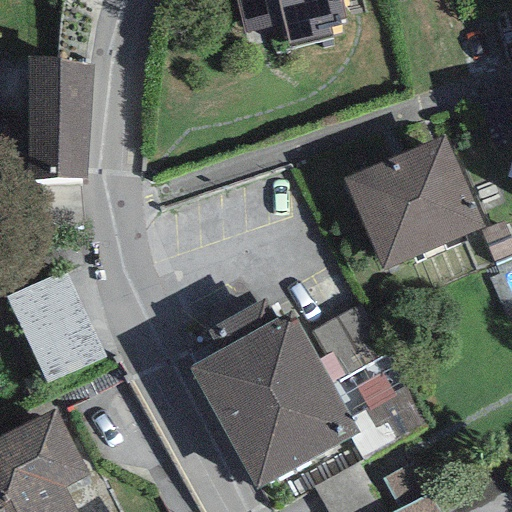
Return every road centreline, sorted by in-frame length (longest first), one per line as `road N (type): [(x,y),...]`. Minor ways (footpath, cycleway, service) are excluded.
road 1 (residential): [(246,511),(128,286),(114,227),(115,90),(133,0)]
road 2 (unknown): [(109,169),(272,151),(474,83)]
